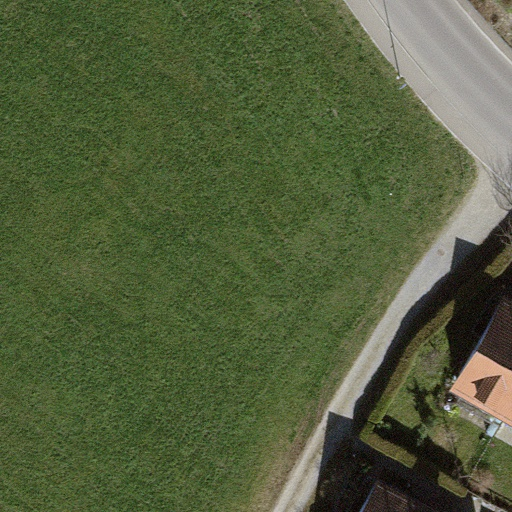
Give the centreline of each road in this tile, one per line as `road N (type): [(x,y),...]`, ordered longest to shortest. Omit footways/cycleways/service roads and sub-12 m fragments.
road 1 (track): [(511,194),(461,245),(339,423),(291,511)]
road 2 (residential): [(511,109),(411,0)]
